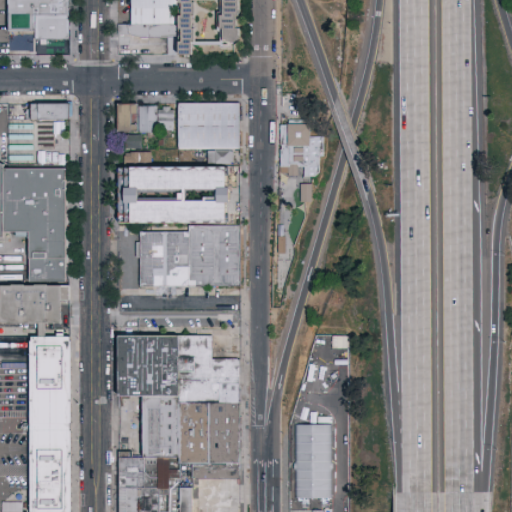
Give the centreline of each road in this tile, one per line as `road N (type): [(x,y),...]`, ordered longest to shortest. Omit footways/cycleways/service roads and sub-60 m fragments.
road 1 (tertiary): [(97,511),(95,0)]
road 2 (motorway): [(404,0),(412,493)]
road 3 (motorway): [(367,0),(362,53),(289,292),(263,425)]
road 4 (motorway): [(478,492),(489,246),(511,173)]
road 5 (motorway): [(365,189),(412,493)]
road 6 (motorway): [(454,494),(453,200)]
road 7 (residential): [(259,0),(262,276)]
road 8 (residential): [(0,81),(259,79)]
road 9 (motorway): [(453,200),(458,0)]
road 10 (residential): [(262,276),(263,456)]
